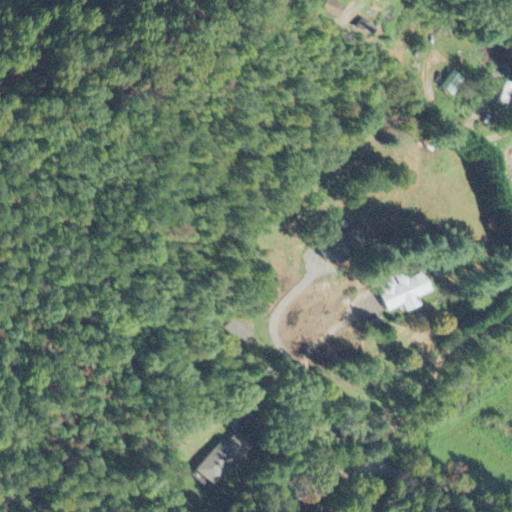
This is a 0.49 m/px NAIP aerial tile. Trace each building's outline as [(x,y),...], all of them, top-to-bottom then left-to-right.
[(346,7),(333,0),(332,0),(325,13),(339,20),(346,7)] [(464,81),(451,72),(439,89),(452,98),(464,81)] [(316,247),(324,265),(365,249),(357,230),(316,247)] [(424,275),(409,280),(406,272),(394,277),(375,285),(386,313),(402,307),(404,314),(419,308),(416,299),(431,294),(424,275)] [(255,334),(241,318),(228,329),(242,345),(255,334)] [(211,488),(248,448),(235,435),(226,445),(222,441),(194,472),(211,488)]
